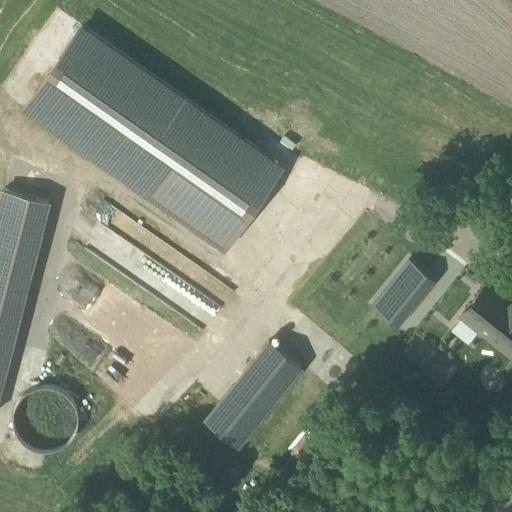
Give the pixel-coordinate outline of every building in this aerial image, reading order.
[(86,27),(26,107),(219,249),(278,168),(86,27)] [(5,190),(0,208),(0,401),(51,202),(5,190)] [(431,260),(373,213),(333,263),(377,299),(362,317),(318,281),(295,309),(364,365),(386,337),(376,328),(385,320),(385,319),(392,311),(391,310),(431,260)] [(431,260),(391,310),(392,311),(419,333),(418,334),(420,335),(461,284),(431,260)] [(511,302),(511,303),(488,284),(462,314),(511,355),(511,302)] [(385,319),(385,320),(376,328),(386,337),(394,327),(385,319)] [(270,341),(213,409),(243,434),(302,366),(270,341)] [(39,386),(35,388),(31,390),(28,392),(25,394),(23,396),(20,399),(18,402),(16,407),(15,410),(14,413),(14,419),(14,423),(15,426),(16,430),(17,432),(18,435),(20,438),(23,441),(25,443),(28,445),(30,447),(33,449),(38,450),(43,451),(48,451),(54,450),(60,448),(65,445),(68,443),(71,441),(73,438),(75,435),(77,430),(78,426),(79,423),(79,421),(79,417),(79,415),(79,411),(78,408),(77,405),(74,401),(72,398),(70,396),(66,392),(63,390),(60,388),(56,387),(50,386),(45,386),(39,386)]
